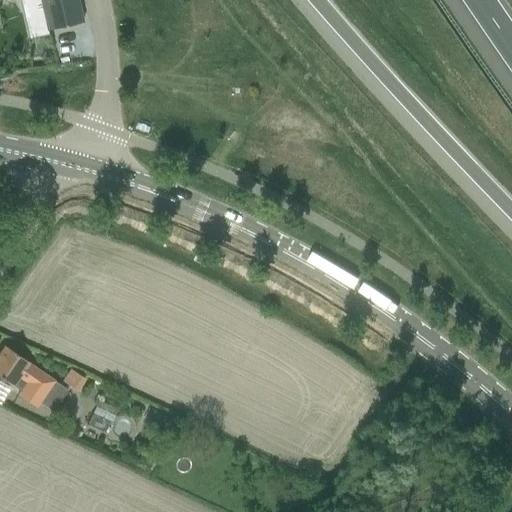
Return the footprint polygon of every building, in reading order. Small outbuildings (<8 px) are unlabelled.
[(42,8),(47,30),(82,22),(77,0),(25,0),(28,11),(42,8)] [(28,362),(5,346),(0,353),(0,377),(12,386),(20,392),(18,396),(36,408),(39,403),(52,412),(67,391),(27,363),(28,362)] [(70,367),(62,382),(77,391),(85,376),(70,367)] [(145,418),(167,430),(173,420),(150,408),(145,418)] [(92,413),(88,423),(105,431),(109,421),(92,413)] [(293,501),(281,495),(277,502),(289,509),(293,501)]
